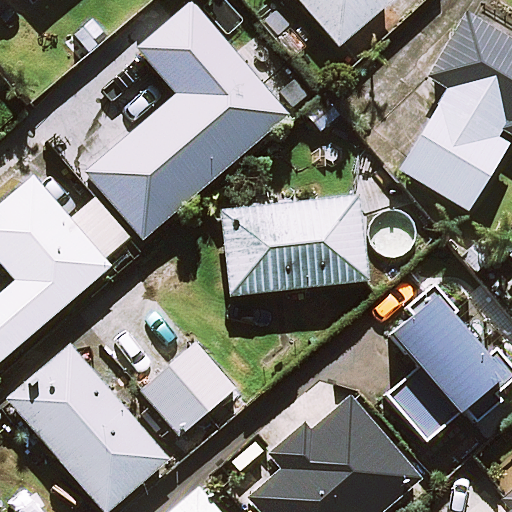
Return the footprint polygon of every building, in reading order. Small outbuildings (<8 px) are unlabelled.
[(291,0),(333,50),(387,4),(383,0),(291,0)] [(285,121),(191,2),(136,45),(183,105),(91,177),(137,236),(285,121)] [(511,47),(464,19),(427,82),(445,92),(417,139),(403,131),(383,166),(464,213),(507,140),(511,142),(511,47)] [(0,360),(103,272),(28,184),(0,208),(0,271),(12,285),(0,295),(0,360)] [(364,286),(355,196),(216,210),(224,300),(364,286)] [(511,391),(511,379),(435,293),(382,340),(411,373),(381,399),(423,446),(463,410),(475,424),(511,391)] [(230,392),(191,347),(137,393),(176,438),(230,392)] [(106,511),(162,464),(67,354),(6,407),(96,511),(106,511)] [(379,511),(414,482),(344,401),(307,434),(301,427),(265,458),(278,473),(244,502),(251,511),(379,511)] [(209,511),(194,494),(173,511),(209,511)] [(511,511),(511,503),(501,511),(511,511)]
